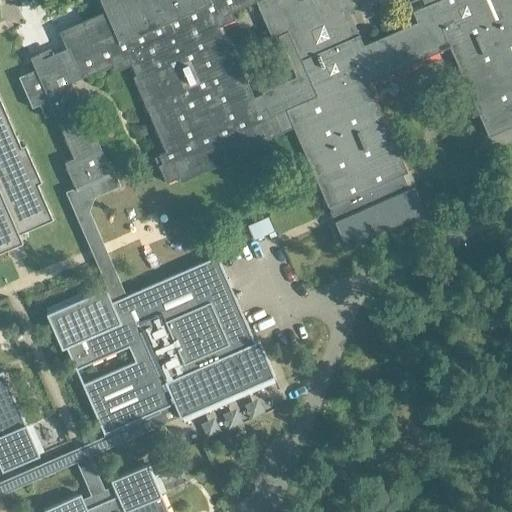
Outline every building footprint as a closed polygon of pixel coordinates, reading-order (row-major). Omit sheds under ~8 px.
[(15,79),(28,109),(38,105),(44,117),(54,113),(74,158),(64,162),(75,188),(110,172),(71,82),(112,64),(115,71),(131,64),(136,75),(133,76),(165,152),(158,155),(159,156),(154,158),(165,183),(178,177),(180,182),(183,180),(183,181),(202,173),(202,172),(205,171),(225,163),(224,162),(227,161),(247,153),(246,152),(250,151),(250,152),(270,143),(269,142),(271,142),(269,137),(293,127),(328,207),(330,211),(335,222),(345,245),(424,211),(413,187),(408,189),(401,173),(407,171),(368,82),(450,45),(489,135),(511,124),(511,0),(100,0),(106,11),(59,32),(66,48),(42,59),(39,54),(30,58),(35,70),(15,79)] [(55,41),(43,17),(22,27),(34,52),(55,41)] [(0,252),(22,242),(19,234),(52,220),(37,184),(41,182),(25,146),(21,146),(0,97),(0,252)] [(102,291),(47,316),(54,331),(62,349),(66,348),(76,369),(129,346),(136,361),(83,384),(105,434),(174,402),(176,405),(180,414),(180,416),(273,376),(275,375),(259,339),(255,341),(254,340),(218,258),(217,255),(126,296),(89,212),(95,197),(119,187),(113,174),(111,175),(110,172),(75,188),(64,193),(90,251),(94,260),(109,295),(106,296),(104,291),(102,291)] [(158,228),(131,237),(134,247),(120,252),(123,260),(140,254),(142,261),(166,254),(158,228)] [(248,241),(255,256),(276,247),(269,231),(248,241)] [(3,372),(0,373),(0,464),(3,472),(40,456),(3,372)] [(170,511),(149,464),(112,481),(118,495),(89,509),(82,495),(45,511),(170,511)]
